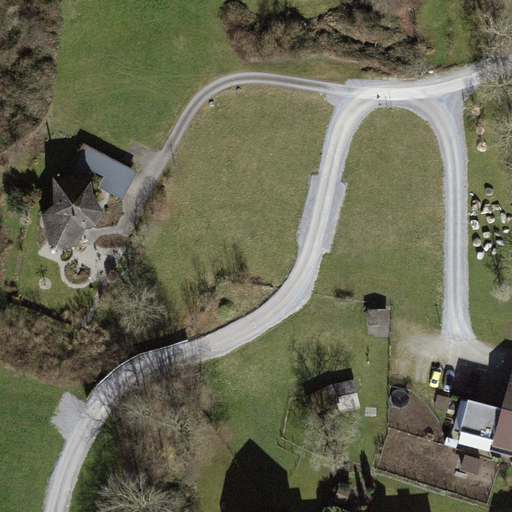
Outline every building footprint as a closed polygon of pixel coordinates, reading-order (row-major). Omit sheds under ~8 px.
[(75,162),(104,176),(99,187),(123,199),(137,171),(83,145),(75,162)] [(57,177),(58,204),(46,214),(52,242),(64,247),(83,244),(83,223),(104,222),(102,194),(97,195),(94,173),(57,177)] [(312,418),(361,404),(354,379),(305,393),(312,418)] [(511,410),(507,409),(496,448),(511,452),(511,410)] [(461,471),(477,475),(481,459),(465,455),(461,471)]
